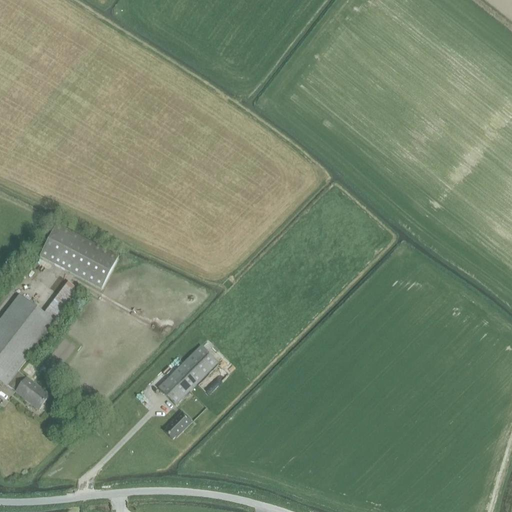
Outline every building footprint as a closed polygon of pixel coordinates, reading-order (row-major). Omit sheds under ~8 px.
[(101,291),(119,258),(57,225),(39,258),(101,291)] [(44,314),(57,323),(80,290),(59,275),(51,287),(59,293),(44,314)] [(56,325),(43,315),(21,297),(0,323),(0,383),(6,388),(7,386),(16,393),(15,393),(38,411),(49,397),(27,379),(26,379),(18,372),(56,325)] [(174,406),(216,364),(199,347),(157,389),(174,406)] [(175,439),(190,423),(180,413),(165,429),(166,430),(163,433),(171,440),(174,438),(175,439)]
